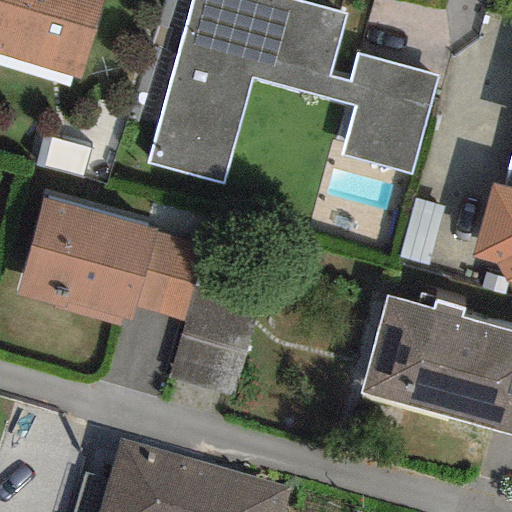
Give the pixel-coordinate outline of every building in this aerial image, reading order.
[(99,0),(0,0),(0,56),(77,79),(99,0)] [(343,14),(289,0),(188,0),(144,165),(221,186),(249,79),(352,107),(339,156),(410,174),(436,77),(354,55),(347,82),(326,76),(343,14)] [(511,189),(490,183),(471,257),(495,264),(507,284),(511,285),(511,189)] [(41,199),(12,297),(115,326),(117,317),(128,320),(131,308),(153,231),(41,199)] [(202,245),(153,231),(131,308),(180,322),(202,245)] [(195,273),(173,373),(236,387),(258,287),(195,273)] [(384,299),(358,394),(511,436),(511,333),(460,319),(463,309),(433,301),(430,311),(384,299)] [(283,511),(290,488),(116,438),(94,511),(283,511)]
